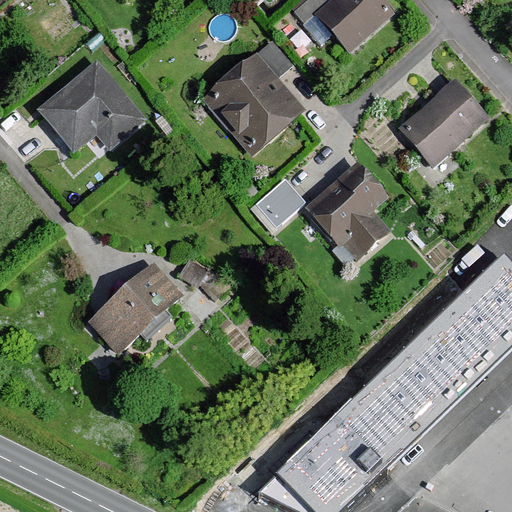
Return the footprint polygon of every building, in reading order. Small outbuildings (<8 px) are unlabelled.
[(390,22),(370,0),(334,0),(311,20),(346,60),(390,22)] [(204,104),(252,160),(303,116),(274,83),(287,72),(267,49),(204,104)] [(142,126),(92,67),(32,117),(69,161),(93,140),(106,156),(142,126)] [(395,135),(429,173),(486,121),(452,84),(395,135)] [(384,204),(357,173),(305,218),(351,270),(387,238),(369,218),(384,204)] [(269,238),(301,209),(282,188),(250,216),(269,238)] [(511,277),(500,266),(261,495),(310,511),(330,511),(511,337),(511,277)] [(182,304),(147,269),(86,330),(120,365),(182,304)]
